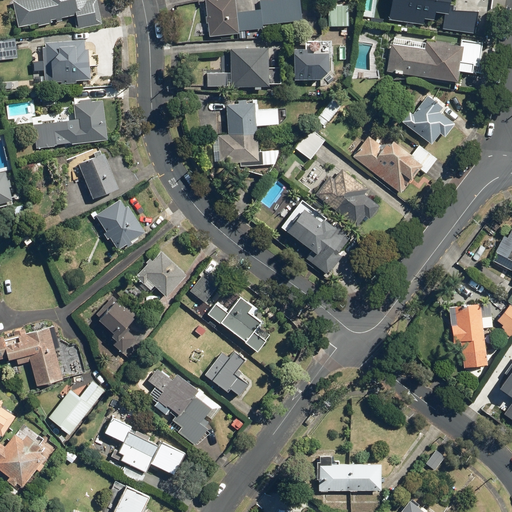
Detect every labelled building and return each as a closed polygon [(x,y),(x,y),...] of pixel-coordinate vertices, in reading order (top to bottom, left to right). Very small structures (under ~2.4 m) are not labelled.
[(16,0),(21,25),(40,22),(40,25),(65,20),(64,17),(77,14),(79,27),(103,22),(99,0),(16,0)] [(245,9),(244,0),(206,0),(211,36),(266,29),(266,24),(304,19),(302,0),(259,0),(260,7),(245,9)] [(351,5),(344,5),(343,0),(336,0),(336,4),(331,4),(330,25),(351,25),(351,5)] [(452,8),(452,0),(385,0),(384,17),(442,22),(442,29),(476,32),(478,10),(452,8)] [(388,71),(460,81),(462,70),(479,73),(483,41),(463,38),(462,45),(393,35),(388,71)] [(0,40),(0,59),(17,58),(16,39),(0,40)] [(100,54),(91,54),(91,48),(87,48),(87,39),(45,40),(46,80),(91,79),(91,65),(100,64),(100,54)] [(271,85),(273,46),(234,43),(231,82),(271,85)] [(325,78),(332,69),(340,70),(340,59),(336,59),(336,48),(296,47),(295,77),(325,78)] [(228,72),(205,71),(204,85),(228,86),(228,72)] [(105,97),(91,99),(91,91),(76,91),(76,101),(78,117),(33,124),(37,149),(110,139),(105,97)] [(415,112),(412,109),(403,120),(433,143),(441,132),(446,136),(456,123),(441,111),(445,105),(430,93),(415,112)] [(57,97),(43,97),(43,106),(57,106),(57,97)] [(260,161),(259,124),(282,124),(282,107),(258,108),(258,99),(229,100),(230,131),(221,131),(221,138),(213,138),(214,150),(221,150),(222,162),(260,161)] [(339,110),(331,105),(320,120),(327,125),(339,110)] [(327,138),(312,127),(296,148),(312,160),(327,138)] [(387,144),(371,133),(354,156),(402,192),(413,177),(415,178),(422,168),(427,172),(438,157),(420,144),(414,153),(392,137),(387,144)] [(95,157),(79,163),(93,199),(122,188),(107,148),(93,153),(95,157)] [(337,174),(333,171),(316,193),(359,226),(368,215),(372,218),(382,205),(373,198),(377,192),(344,166),(337,174)] [(9,171),(0,173),(0,204),(15,201),(9,171)] [(120,249),(128,244),(129,246),(135,242),(133,240),(147,231),(130,204),(127,206),(122,199),(100,214),(97,209),(92,213),(96,218),(98,216),(107,230),(105,232),(110,239),(113,237),(120,249)] [(346,251),(342,247),(354,233),(339,221),(336,225),(304,199),(282,226),(312,250),(308,255),(329,272),(346,251)] [(511,227),(495,260),(511,269),(511,227)] [(147,261),(149,263),(136,276),(152,291),(157,286),(167,296),(189,274),(163,248),(153,259),(151,256),(147,261)] [(210,280),(202,274),(189,289),(199,297),(206,303),(223,282),(215,275),(210,280)] [(138,338),(127,326),(136,317),(115,295),(97,313),(111,328),(104,335),(122,353),(138,338)] [(257,313),(260,309),(242,295),(231,310),(217,300),(207,313),(259,350),(271,333),(261,326),(266,320),(257,313)] [(495,325),(492,299),(451,304),(454,338),(462,337),(465,366),(488,364),(484,326),(495,325)] [(511,304),(510,303),(498,319),(503,323),(501,325),(511,333),(511,304)] [(38,385),(74,375),(66,344),(56,347),(51,326),(6,338),(5,334),(0,334),(0,349),(9,347),(13,364),(31,359),(38,385)] [(236,349),(231,356),(223,350),(205,375),(229,393),(232,388),(241,394),(252,379),(240,369),(243,365),(248,358),(236,349)] [(511,366),(499,388),(511,395),(511,399),(507,407),(511,410),(511,366)] [(178,432),(196,445),(213,424),(210,422),(223,406),(179,371),(174,378),(159,367),(149,379),(164,391),(154,404),(168,414),(170,412),(176,416),(173,420),(182,427),(178,432)] [(82,396),(73,388),(49,417),(71,434),(108,389),(96,379),(82,396)] [(0,432),(5,435),(17,416),(6,409),(5,411),(1,408),(5,402),(0,399),(0,432)] [(111,456),(148,473),(153,463),(177,474),(188,450),(112,415),(104,432),(119,439),(111,456)] [(27,433),(24,438),(16,433),(7,446),(0,440),(0,468),(10,476),(7,479),(16,486),(18,482),(25,487),(47,456),(39,450),(43,445),(27,433)] [(446,456),(437,450),(426,464),(435,470),(446,456)] [(319,453),(319,462),(318,488),(382,489),(382,462),(334,462),(334,453),(319,453)] [(127,482),(112,511),(144,511),(153,495),(127,482)] [(398,511),(428,511),(410,497),(398,511)]
